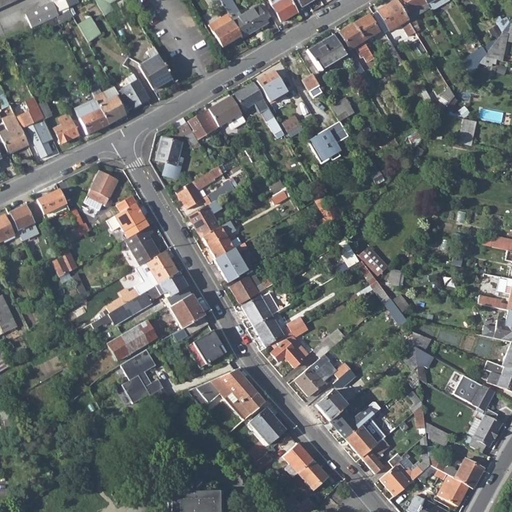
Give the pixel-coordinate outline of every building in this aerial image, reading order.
[(76,0),(49,0),(51,3),(24,15),(31,29),(55,19),(78,4),(76,0)] [(102,0),(96,3),(103,15),(104,16),(113,11),(109,4),(106,0),(102,0)] [(240,37),(241,38),(266,22),(256,5),(239,15),(230,0),(218,0),(226,13),(240,37)] [(267,0),(281,21),(296,12),(289,0),(267,0)] [(395,0),(396,1),(404,15),(425,2),(423,0),(395,0)] [(389,31),(407,20),(407,19),(404,15),(396,1),(378,11),(389,31)] [(226,13),(215,20),(219,28),(213,32),(222,48),(240,37),(226,13)] [(354,23),(364,41),(379,33),(368,15),(354,23)] [(411,16),(407,19),(407,20),(415,33),(420,31),(411,16)] [(473,25),(481,38),(497,29),(489,16),(473,25)] [(493,19),(501,32),(505,27),(498,16),(493,19)] [(76,25),(86,42),(98,36),(88,18),(76,25)] [(208,24),(213,32),(219,28),(215,20),(208,24)] [(506,33),(511,34),(511,22),(509,22),(505,27),(501,32),(506,33)] [(354,23),(338,33),(348,51),(355,46),(362,58),(364,56),(368,62),(374,58),(364,41),(354,23)] [(492,59),(501,61),(506,33),(501,32),(485,54),(483,57),(492,59)] [(307,51),(319,72),(346,56),(334,35),(307,51)] [(384,44),(398,67),(404,64),(390,41),(384,44)] [(471,53),(478,64),(483,57),(485,54),(481,47),(471,53)] [(145,53),(149,59),(157,54),(153,48),(145,53)] [(171,79),(157,54),(149,59),(138,66),(152,90),(171,79)] [(464,82),(487,86),(492,59),(483,57),(478,64),(469,75),(464,82)] [(351,64),(366,90),(371,87),(356,61),(351,64)] [(256,80),(269,103),(287,93),(273,70),(256,80)] [(115,92),(126,111),(146,99),(132,74),(124,78),(128,85),(115,92)] [(303,80),(313,97),(321,92),(311,75),(303,80)] [(242,109),(253,102),(261,98),(252,83),(233,94),(242,109)] [(88,87),(93,98),(95,97),(95,96),(100,94),(95,84),(88,87)] [(431,110),(436,119),(440,114),(453,96),(448,88),(431,110)] [(321,112),(330,107),(329,107),(321,92),(313,97),(321,112)] [(114,96),(105,101),(97,106),(99,109),(106,125),(123,115),(114,96)] [(207,109),(218,127),(240,114),(230,96),(207,109)] [(95,103),(97,106),(105,101),(103,97),(95,102),(95,103)] [(24,127),(25,126),(40,157),(50,153),(45,143),(52,139),(42,119),(36,105),(32,98),(22,103),(27,112),(18,116),(24,127)] [(257,109),(261,107),(265,105),(261,98),(253,102),(257,109)] [(330,107),(338,121),(353,112),(345,98),(329,107),(330,107)] [(36,105),(42,119),(50,116),(43,101),(36,105)] [(86,135),(106,125),(99,109),(97,106),(95,103),(90,105),(93,112),(79,119),(78,119),(86,135)] [(79,119),(93,112),(90,105),(76,112),(79,119)] [(281,131),(265,105),(261,107),(264,111),(261,112),(274,135),(281,131)] [(191,131),(196,140),(218,127),(207,109),(187,121),(192,130),(191,131)] [(491,119),(493,111),(482,109),(480,117),(491,119)] [(0,138),(7,154),(27,145),(13,116),(1,122),(4,129),(0,130),(0,138)] [(52,129),(59,143),(77,135),(68,117),(62,121),(60,117),(58,119),(60,124),(52,129)] [(281,124),(286,132),(299,125),(293,117),(281,124)] [(458,143),(471,146),(476,121),(463,119),(458,143)] [(338,121),(320,130),(321,133),(317,135),(314,137),(313,136),(306,140),(319,163),(329,157),(331,159),(338,155),(333,143),(346,135),(338,121)] [(185,122),(179,126),(185,135),(194,149),(199,146),(196,140),(191,131),(185,122)] [(178,139),(185,135),(179,126),(172,130),(178,139)] [(160,139),(155,161),(164,163),(163,171),(166,178),(177,180),(183,158),(177,157),(181,144),(160,139)] [(175,194),(184,210),(201,199),(196,190),(213,180),(212,178),(221,174),(217,167),(182,187),(183,188),(175,194)] [(98,172),(86,197),(82,204),(92,209),(94,205),(95,201),(107,177),(98,172)] [(108,199),(117,181),(107,177),(95,201),(94,205),(92,209),(98,212),(102,205),(107,207),(111,206),(112,203),(111,201),(108,199)] [(245,182),(253,194),(257,192),(249,179),(245,182)] [(274,194),(284,190),(280,179),(270,183),(274,194)] [(306,186),(314,199),(319,196),(311,182),(306,186)] [(47,224),(69,213),(58,190),(36,201),(43,216),(47,224)] [(282,192),(271,199),(275,206),(287,199),(282,192)] [(115,206),(120,213),(122,211),(133,205),(134,204),(135,203),(131,196),(115,206)] [(314,199),(327,222),(333,219),(319,196),(314,199)] [(214,199),(186,216),(200,238),(201,237),(217,227),(210,214),(219,208),(214,199)] [(11,219),(17,231),(34,223),(33,221),(43,216),(36,201),(9,214),(11,219)] [(147,226),(134,204),(133,205),(122,211),(120,213),(118,213),(105,221),(111,231),(119,226),(126,238),(143,228),(147,226)] [(69,213),(77,229),(84,226),(76,209),(69,213)] [(0,216),(0,243),(12,237),(5,222),(2,215),(0,216)] [(11,219),(5,222),(12,237),(18,235),(16,232),(17,231),(11,219)] [(326,223),(339,244),(346,240),(333,219),(327,222),(326,223)] [(37,229),(34,223),(17,231),(16,232),(18,235),(19,238),(37,229)] [(78,230),(80,236),(89,231),(86,225),(84,226),(77,229),(78,230)] [(143,228),(126,238),(124,240),(139,266),(145,262),(159,255),(148,236),(152,233),(147,226),(143,228)] [(201,237),(214,259),(231,249),(224,235),(219,227),(217,227),(201,237)] [(80,236),(78,230),(70,235),(73,240),(80,236)] [(339,244),(351,265),(357,261),(346,240),(339,244)] [(511,242),(504,240),(502,249),(505,250),(511,251),(511,242)] [(213,260),(226,282),(245,271),(236,256),(248,249),(243,242),(231,249),(214,259),(213,260)] [(353,251),(367,267),(375,259),(361,244),(353,251)] [(511,251),(505,250),(503,259),(511,260),(511,251)] [(144,292),(158,284),(178,272),(165,251),(159,255),(145,262),(139,266),(134,269),(142,281),(134,287),(135,289),(129,292),(133,298),(139,295),(144,292)] [(77,268),(73,258),(70,260),(67,253),(62,256),(70,272),(77,268)] [(52,261),(59,275),(68,271),(61,256),(52,261)] [(355,265),(370,285),(376,282),(361,261),(355,265)] [(386,286),(396,287),(399,273),(389,271),(386,286)] [(163,299),(168,307),(191,294),(178,272),(158,284),(144,292),(150,301),(166,291),(169,296),(163,299)] [(280,273),(257,287),(259,291),(282,278),(280,273)] [(78,274),(72,276),(81,294),(86,291),(78,274)] [(238,304),(256,293),(254,289),(246,276),(228,287),(238,304)] [(511,311),(511,279),(510,286),(505,285),(504,293),(508,293),(506,304),(499,302),(500,300),(478,295),(476,304),(506,310),(511,311)] [(370,285),(383,302),(388,298),(376,282),(370,285)] [(124,304),(133,298),(129,292),(127,288),(120,293),(123,298),(124,301),(123,301),(124,304)] [(0,328),(2,334),(16,327),(1,295),(0,294),(0,328)] [(168,307),(182,329),(183,329),(203,316),(204,316),(191,294),(168,307)] [(240,306),(252,326),(267,317),(274,313),(272,310),(265,314),(256,297),(240,306)] [(108,314),(124,304),(123,301),(124,301),(123,298),(105,309),(108,314)] [(106,315),(113,326),(124,319),(120,313),(127,308),(124,304),(108,314),(106,315)] [(509,342),(511,342),(511,311),(506,310),(502,330),(491,328),(488,338),(509,342)] [(203,316),(183,329),(188,338),(208,324),(203,316)] [(252,326),(263,345),(278,336),(280,339),(281,338),(294,330),(304,325),(299,316),(283,325),(285,328),(277,333),(267,317),(252,326)] [(89,325),(91,330),(101,324),(98,320),(89,325)] [(105,345),(116,362),(156,338),(146,320),(105,345)] [(294,330),(281,338),(284,341),(269,354),(277,361),(282,357),(293,367),(307,354),(293,338),(307,330),(304,325),(294,330)] [(186,346),(198,367),(224,352),(212,331),(186,346)] [(422,352),(429,339),(410,332),(412,347),(422,352)] [(312,350),(318,358),(334,344),(327,337),(312,350)] [(511,370),(511,342),(509,342),(501,366),(511,370)] [(411,370),(415,366),(415,363),(413,356),(412,347),(400,357),(411,370)] [(412,347),(413,356),(428,363),(431,357),(422,352),(412,347)] [(148,351),(122,367),(130,381),(123,385),(133,404),(149,395),(151,397),(164,389),(159,380),(152,384),(146,373),(157,367),(148,351)] [(511,391),(511,370),(501,366),(486,361),(482,370),(489,373),(486,382),(511,392),(511,391)] [(211,371),(214,378),(234,369),(231,362),(211,371)] [(331,372),(336,378),(342,374),(348,369),(343,363),(331,372)] [(423,367),(415,363),(415,366),(416,376),(417,380),(425,384),(423,367)] [(292,380),(306,396),(322,381),(309,366),(292,380)] [(220,394),(243,420),(263,402),(234,369),(186,391),(202,409),(220,394)] [(332,382),(337,389),(347,380),(342,374),(336,378),(332,382)] [(483,416),(493,421),(496,414),(484,408),(492,393),(461,376),(451,394),(482,411),(480,414),(483,416)] [(314,404),(327,420),(342,406),(354,397),(345,387),(339,392),(342,395),(337,399),(330,390),(314,404)] [(164,389),(151,397),(155,405),(170,399),(164,389)] [(406,395),(415,405),(420,400),(412,391),(406,395)] [(352,418),(342,406),(327,420),(343,439),(359,426),(379,408),(374,402),(371,402),(352,418)] [(3,426),(15,426),(11,419),(3,404),(0,405),(0,415),(2,420),(3,420),(3,426)] [(416,415),(417,424),(423,423),(420,406),(413,412),(416,415)] [(248,423),(268,445),(285,430),(265,408),(248,423)] [(467,434),(472,436),(483,416),(480,414),(474,411),(472,416),(475,418),(467,434)] [(493,421),(483,416),(472,436),(467,445),(480,452),(485,445),(487,446),(499,424),(493,421)] [(427,437),(443,446),(449,436),(427,424),(427,437)] [(374,445),(375,445),(370,439),(359,426),(343,439),(360,458),(374,445)] [(374,435),(370,439),(375,445),(379,441),(374,435)] [(360,458),(374,474),(382,467),(374,458),(388,446),(382,439),(379,441),(375,445),(374,445),(360,458)] [(283,455),(290,463),(284,468),(292,476),(296,471),(310,459),(297,443),(283,455)] [(378,480),(392,496),(411,480),(415,476),(429,464),(426,450),(421,455),(424,459),(409,472),(406,468),(403,471),(397,463),(401,460),(397,455),(387,463),(391,468),(378,480)] [(244,457),(252,465),(257,462),(249,453),(244,457)] [(257,471),(271,459),(267,453),(257,462),(252,465),(257,471)] [(296,471),(311,489),(325,477),(310,459),(296,471)] [(463,459),(453,478),(467,487),(471,489),(482,469),(463,459)] [(435,468),(442,472),(446,465),(438,461),(434,467),(435,468)] [(419,481),(435,468),(434,467),(429,464),(415,476),(419,481)] [(432,473),(444,480),(447,475),(442,472),(435,468),(432,473)] [(438,493),(442,495),(452,477),(447,475),(444,480),(438,493)] [(453,478),(452,477),(442,495),(441,497),(456,506),(467,487),(453,478)] [(277,494),(293,511),(301,511),(281,489),(277,494)] [(222,511),(222,491),(167,492),(167,511),(222,511)] [(445,511),(414,495),(405,511),(445,511)]
